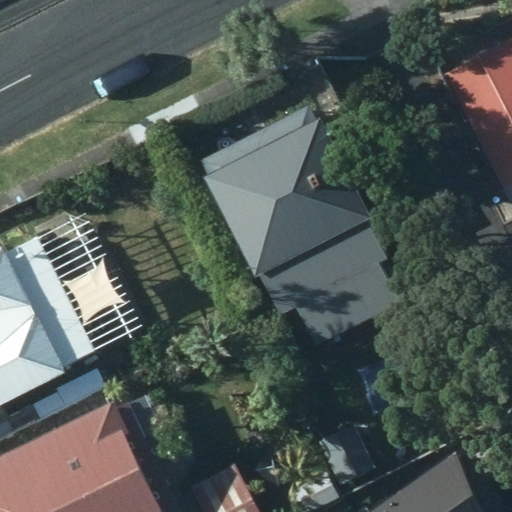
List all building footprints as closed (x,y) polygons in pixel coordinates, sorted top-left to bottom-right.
[(511,42),(447,73),(511,200),(511,42)] [(378,218),(315,100),(203,159),(284,312),(297,304),(322,348),(405,302),(384,263),(392,259),(370,221),(378,218)] [(8,246),(0,249),(0,410),(74,373),(72,367),(100,353),(42,237),(12,252),(8,246)] [(171,511),(117,399),(0,456),(0,511),(171,511)] [(374,477),(350,423),(302,444),(325,498),(374,477)] [(261,511),(237,464),(188,488),(200,511),(261,511)] [(418,511),(475,511),(467,501),(452,511),(438,511),(431,503),(418,511)]
